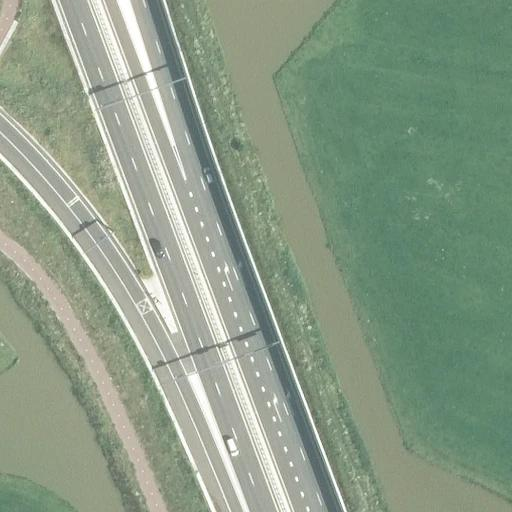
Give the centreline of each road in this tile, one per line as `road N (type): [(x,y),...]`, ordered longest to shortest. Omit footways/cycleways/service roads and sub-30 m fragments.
road 1 (motorway): [(71,0),(262,511)]
road 2 (motorway): [(0,124),(112,255),(247,511)]
road 3 (trunk): [(307,511),(184,179)]
road 4 (motorway): [(184,179),(109,0)]
road 5 (motorway): [(184,179),(168,81),(142,0)]
